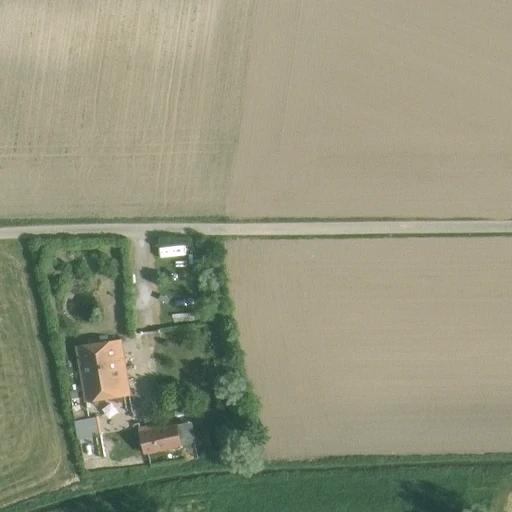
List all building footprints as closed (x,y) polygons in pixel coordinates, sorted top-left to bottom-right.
[(49,250),(41,251),(43,262),(51,260),(49,250)] [(120,342),(78,348),(88,401),(129,395),(120,342)] [(96,419),(77,423),(79,437),(99,433),(96,419)] [(192,422),(176,425),(181,446),(197,442),(192,422)] [(176,425),(141,433),(145,453),(181,446),(176,425)]
